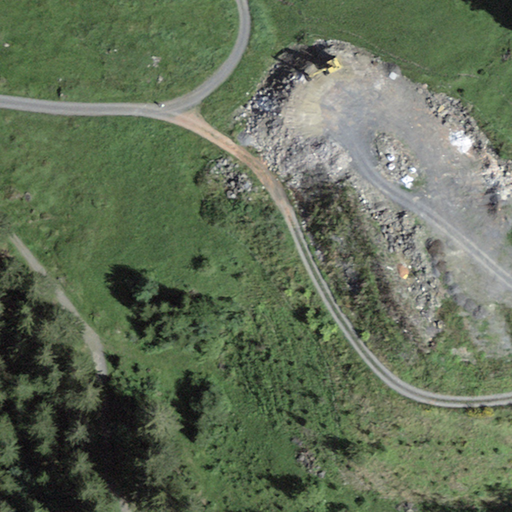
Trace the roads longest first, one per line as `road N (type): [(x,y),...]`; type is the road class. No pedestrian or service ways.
road 1 (track): [(163,108),(217,136),(269,182),(332,304),(380,372),(422,398),(453,405),(511,399)]
road 2 (track): [(241,0),(244,28),(230,64),(163,108),(0,99)]
